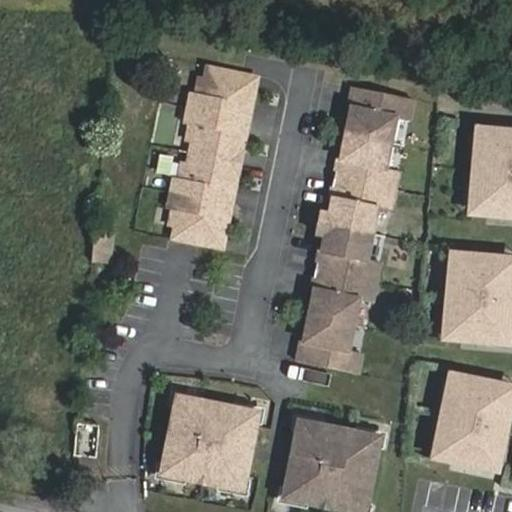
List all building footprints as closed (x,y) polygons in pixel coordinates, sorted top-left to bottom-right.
[(254,69),(213,58),(206,85),(196,83),(188,114),(198,117),(185,169),(174,167),(166,198),(177,201),(170,228),(211,238),(214,226),(223,229),(239,167),(229,164),(235,142),(245,144),(260,82),(251,80),(254,69)] [(419,100),(359,85),(354,106),(361,108),(359,118),(354,116),(346,147),(351,148),(348,158),(341,156),(331,196),(339,198),(336,207),(331,206),(323,237),(328,238),(326,248),(318,246),(308,286),(316,288),(313,297),(308,296),(300,327),(305,329),(303,338),(296,336),(290,357),(350,372),(355,351),(342,348),(355,298),(368,301),(378,261),(365,258),(378,207),(391,211),(401,171),(388,168),(400,117),(414,121),(419,100)] [(511,137),(482,135),(480,160),(487,160),(486,184),(478,183),(476,208),(511,210),(511,137)] [(120,226),(105,225),(103,255),(118,257),(120,226)] [(511,265),(458,262),(456,286),(464,287),(462,310),(455,310),(453,334),(511,338),(511,313),(509,314),(511,291),(511,290),(511,265)] [(511,394),(460,382),(454,406),(461,408),(456,431),(449,429),(443,454),(504,467),(510,443),(502,441),(508,419),(511,419),(511,394)] [(263,409),(197,395),(195,404),(188,403),(175,460),(182,461),(180,471),(245,486),(248,476),(255,477),(260,455),(253,453),(255,442),(263,443),(268,421),(260,419),(263,409)] [(383,437),(318,422),(316,432),(308,430),(303,452),(311,454),(308,466),(301,465),(296,487),(303,489),(301,498),(360,511),(366,511),(369,503),(376,505),(389,448),(381,447),(383,437)] [(94,457),(98,425),(78,423),(75,455),(94,457)]
